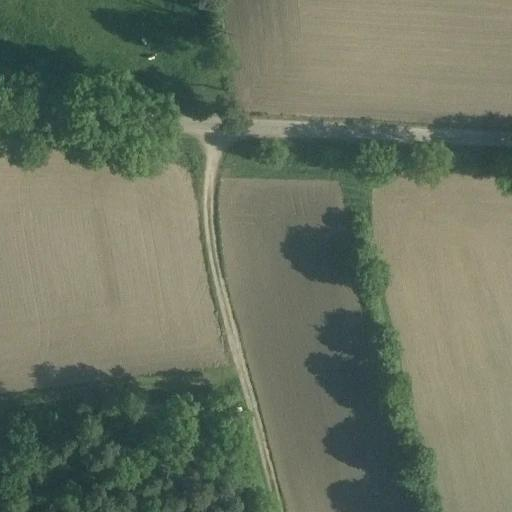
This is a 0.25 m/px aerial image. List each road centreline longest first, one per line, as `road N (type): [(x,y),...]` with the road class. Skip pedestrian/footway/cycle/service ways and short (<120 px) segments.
road 1 (unclassified): [(0,115),(511,134)]
road 2 (track): [(282,511),(210,236),(220,121)]
